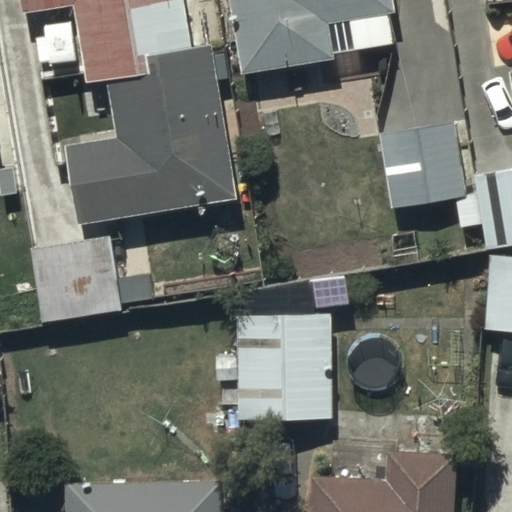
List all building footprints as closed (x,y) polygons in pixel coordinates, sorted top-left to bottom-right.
[(180,0),(19,0),(23,22),(73,13),(87,93),(105,89),(115,149),(64,158),(78,234),(235,206),(208,57),(191,60),(180,0)] [(227,0),(241,84),(334,69),(328,33),(390,23),(386,0),(227,0)] [(453,128),(376,141),(388,214),(466,201),(453,128)] [(511,173),(474,180),(478,204),(453,208),(457,234),(479,230),(483,254),(511,249),(511,173)] [(511,261),(487,260),(485,337),(511,338),(511,261)] [(323,322),(235,324),(237,428),(325,427),(323,322)] [(449,511),(452,463),(385,460),(384,486),(310,482),(308,511),(449,511)] [(219,511),(219,491),(69,493),(69,511),(219,511)]
